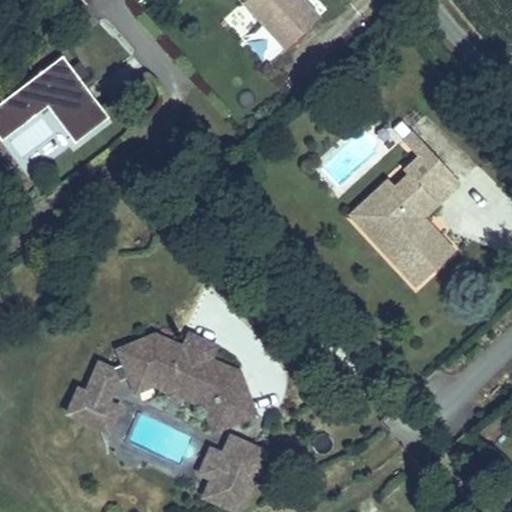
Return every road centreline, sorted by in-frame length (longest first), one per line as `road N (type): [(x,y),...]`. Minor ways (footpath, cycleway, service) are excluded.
road 1 (residential): [(119,0),(196,95),(0,243)]
road 2 (residential): [(511,103),(423,0)]
